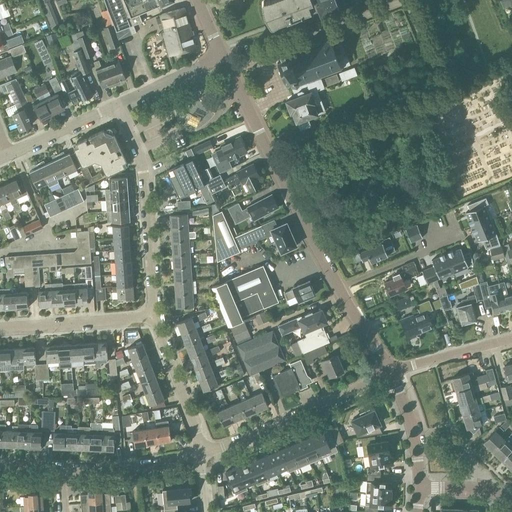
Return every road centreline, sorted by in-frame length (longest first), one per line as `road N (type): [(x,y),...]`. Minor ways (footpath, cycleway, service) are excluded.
road 1 (tertiary): [(391,373),(338,289),(221,56)]
road 2 (residential): [(153,316),(142,169),(115,104)]
road 3 (residential): [(391,373),(202,452)]
road 4 (track): [(227,67),(403,0)]
road 5 (residential): [(0,327),(153,316)]
road 6 (residential): [(202,452),(153,316)]
road 7 (residential): [(202,452),(138,468),(60,468)]
road 8 (unknown): [(338,289),(454,236)]
road 9 (residential): [(511,338),(391,373)]
